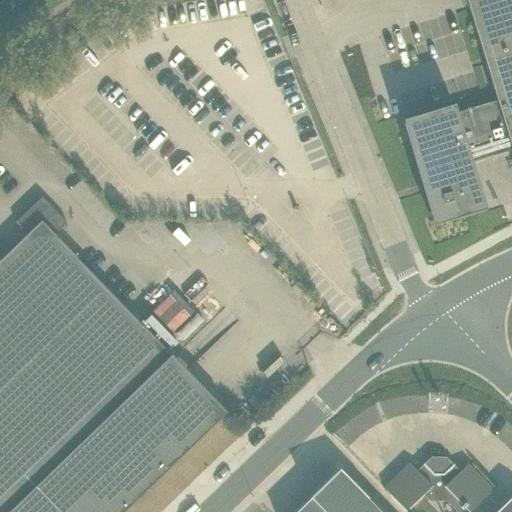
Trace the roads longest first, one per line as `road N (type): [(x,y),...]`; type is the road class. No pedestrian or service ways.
road 1 (unclassified): [(440,302),(407,276),(289,0)]
road 2 (tertiary): [(214,511),(440,302)]
